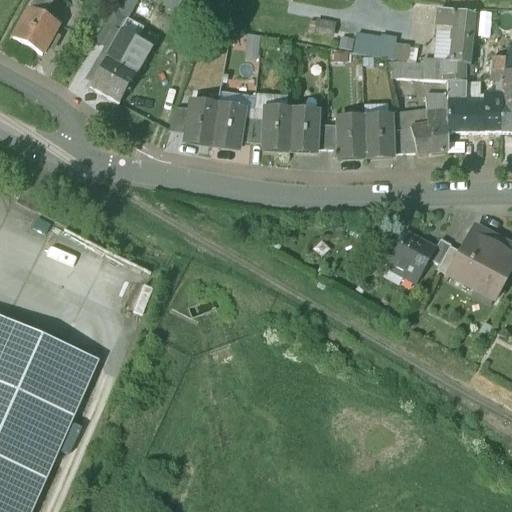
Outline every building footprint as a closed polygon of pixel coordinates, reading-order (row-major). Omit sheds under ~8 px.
[(34,0),(12,42),(41,58),(49,45),(53,37),(57,28),(42,19),(52,0),(34,0)] [(154,0),(153,3),(174,14),(181,0),(154,0)] [(475,18),(437,12),(435,30),(452,32),(449,65),(442,65),(442,84),(446,85),(465,86),(465,68),(469,68),(475,18)] [(113,14),(94,43),(105,50),(109,52),(119,34),(127,21),(113,14)] [(119,34),(109,52),(105,50),(100,59),(120,70),(135,43),(119,34)] [(59,40),(53,37),(49,45),(54,48),(59,40)] [(152,47),(137,39),(135,43),(149,51),(152,47)] [(135,43),(120,70),(100,59),(95,68),(90,77),(95,80),(88,92),(118,109),(147,58),(146,57),(149,51),(135,43)] [(408,49),(395,46),(392,61),(406,63),(408,49)] [(511,59),(505,59),(504,62),(503,75),(511,75),(511,59)] [(504,62),(491,61),(490,86),(502,87),(503,75),(504,62)] [(442,65),(422,64),(422,67),(422,83),(442,84),(442,65)] [(422,67),(402,66),(402,82),(422,83),(422,67)] [(511,75),(503,75),(502,87),(501,92),(511,93),(511,75)] [(465,86),(446,85),(447,119),(447,136),(467,136),(467,141),(484,141),(484,136),(499,136),(501,92),(502,87),(492,87),(491,98),(482,98),(482,109),(464,108),(465,87),(465,86)] [(511,93),(501,92),(499,136),(511,135),(511,93)] [(216,110),(190,106),(189,113),(186,137),(185,143),(211,147),(216,110)] [(242,113),(216,110),(211,147),(237,151),(238,146),(241,122),(242,113)] [(189,113),(176,112),(169,134),(186,137),(189,113)] [(290,113),(263,112),(263,123),(262,147),(261,151),(288,152),(290,113)] [(317,115),(290,113),(288,152),(315,154),(315,153),(316,128),(317,128),(317,115)] [(428,127),(410,130),(415,155),(416,158),(446,154),(447,119),(446,115),(427,115),(427,118),(428,127)] [(398,126),(400,132),(404,157),(415,155),(410,130),(428,127),(427,118),(398,126)] [(391,120),(363,121),(365,160),(392,159),(392,157),(391,132),(391,120)] [(363,121),(336,121),(336,129),(337,129),(338,154),(337,154),(337,160),(365,160),(363,121)] [(252,123),(241,122),(238,146),(250,146),(252,123)] [(263,123),(252,123),(250,146),(262,147),(263,123)] [(317,128),(316,128),(315,153),(326,153),(326,129),(317,128)] [(336,129),(326,129),(326,153),(337,154),(338,154),(337,129),(336,129)] [(404,157),(400,132),(391,132),(392,157),(404,157)] [(511,268),(511,250),(474,230),(460,256),(447,279),(493,304),(511,268)] [(434,252),(405,235),(385,271),(415,287),(428,264),(434,252)] [(439,269),(449,250),(450,248),(439,242),(434,252),(428,264),(439,269)] [(439,269),(436,273),(447,279),(460,256),(449,250),(439,269)] [(130,311),(141,316),(151,291),(141,286),(130,311)] [(0,511),(30,511),(96,364),(0,321),(0,511)]
